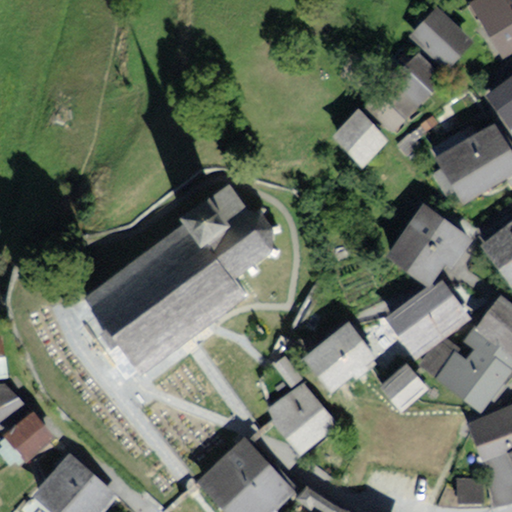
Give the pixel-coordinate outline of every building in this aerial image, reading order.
[(511,0),(470,0),(506,55),(511,51),(511,0)] [(479,39),(443,4),(416,31),(453,66),(479,39)] [(422,49),(396,76),(422,102),(449,76),(422,49)] [(511,75),(490,92),(511,121),(511,75)] [(396,76),(370,104),(397,128),(422,102),(396,76)] [(392,135),(360,104),(335,130),(367,161),(392,135)] [(511,172),(511,140),(499,119),(441,152),(468,198),(511,172)] [(200,170),(67,269),(142,374),(250,295),(238,279),(277,251),(277,226),(273,201),(256,179),(235,167),(214,163),(200,170)] [(478,234),(429,200),(392,255),(431,281),(446,259),(456,266),(478,234)] [(511,218),(484,239),(511,277),(511,218)] [(389,315),(418,356),(467,322),(463,316),(472,309),(454,283),(442,291),(436,283),(389,315)] [(511,298),(504,293),(480,325),(511,348),(511,298)] [(381,357),(353,321),(306,358),(334,393),(381,357)] [(0,379),(11,379),(7,334),(0,334),(0,379)] [(484,412),(511,375),(511,364),(481,341),(469,357),(458,348),(437,376),(484,412)] [(433,388),(410,361),(382,386),(405,412),(433,388)] [(340,427),(306,383),(268,411),(302,456),(340,427)] [(7,384),(0,385),(0,432),(4,432),(29,410),(7,384)] [(511,404),(470,422),(485,457),(511,445),(511,404)] [(56,439),(35,413),(7,436),(29,462),(56,439)] [(274,511),(297,490),(247,437),(201,480),(231,511),(274,511)] [(511,501),(511,451),(497,459),(499,506),(511,501)] [(107,511),(120,498),(72,455),(34,497),(50,511),(107,511)] [(484,478),(465,477),(464,498),(484,499),(484,478)] [(357,511),(325,501),(321,511),(357,511)]
